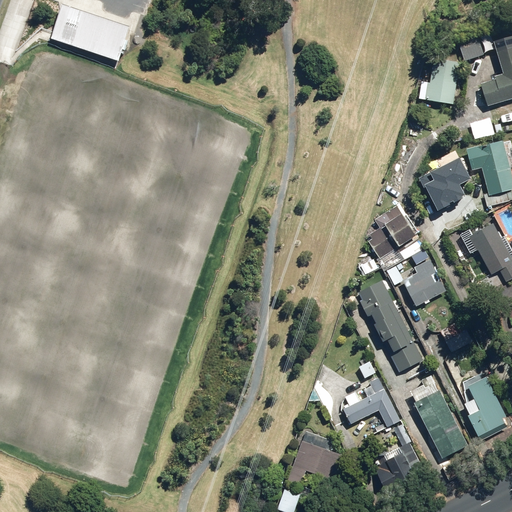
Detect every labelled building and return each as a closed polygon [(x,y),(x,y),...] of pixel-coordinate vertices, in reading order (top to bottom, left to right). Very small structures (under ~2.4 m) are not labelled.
[(135,23),(69,2),(58,35),(125,57),(135,23)] [(511,36),(494,41),(503,75),(494,78),(495,81),(481,85),(487,106),(511,98),(511,36)] [(480,42),(460,47),(463,60),(483,54),(480,42)] [(429,84),(425,84),(423,103),(452,106),(456,63),(431,61),(429,84)] [(492,135),(487,119),(460,128),(465,143),(492,135)] [(466,149),(472,169),(480,167),(487,195),(511,189),(511,175),(503,140),(466,149)] [(469,178),(459,158),(421,178),(437,209),(465,195),(459,184),(469,178)] [(423,249),(397,207),(376,220),(381,228),(365,237),(369,242),(365,244),(375,260),(371,263),(368,257),(355,265),(363,277),(379,267),(384,277),(386,276),(393,287),(399,283),(401,281),(396,273),(403,269),(399,263),(423,249)] [(464,237),(465,239),(473,253),(474,253),(488,279),(499,273),(505,285),(511,281),(511,262),(511,263),(501,243),(502,243),(495,228),(491,230),(489,227),(485,229),(483,226),(464,237)] [(443,293),(441,289),(436,291),(429,278),(434,275),(427,261),(412,269),(415,274),(399,283),(404,291),(402,292),(412,310),(422,305),(422,306),(426,304),(425,302),(443,293)] [(418,354),(393,308),(386,312),(384,309),(389,306),(388,303),(383,306),(378,297),(385,294),(379,282),(357,294),(363,304),(368,301),(371,307),(362,312),(365,318),(366,318),(371,327),(370,327),(379,345),(389,340),(391,344),(385,347),(389,355),(404,347),(407,352),(397,358),(400,362),(393,366),(398,375),(421,362),(420,360),(426,357),(423,351),(418,354)] [(454,324),(438,333),(451,354),(466,345),(454,324)] [(375,373),(364,355),(352,363),(363,380),(375,373)] [(400,423),(378,378),(368,383),(372,389),(364,393),(366,397),(359,401),(355,393),(341,400),(345,408),(340,411),(348,427),(376,413),(385,430),(400,423)] [(463,382),(453,386),(467,418),(464,419),(473,439),(501,426),(499,421),(503,419),(485,378),(465,387),(463,382)] [(464,447),(436,393),(410,406),(439,461),(464,447)] [(329,442),(305,432),(284,484),(296,489),(303,472),(324,480),(322,485),(329,487),(341,458),(325,452),(329,442)] [(428,477),(408,443),(381,459),(383,464),(380,465),(385,473),(374,480),(381,492),(393,486),(398,494),(428,477)] [(293,511),(299,497),(282,491),(275,511),(277,511),(293,511)]
